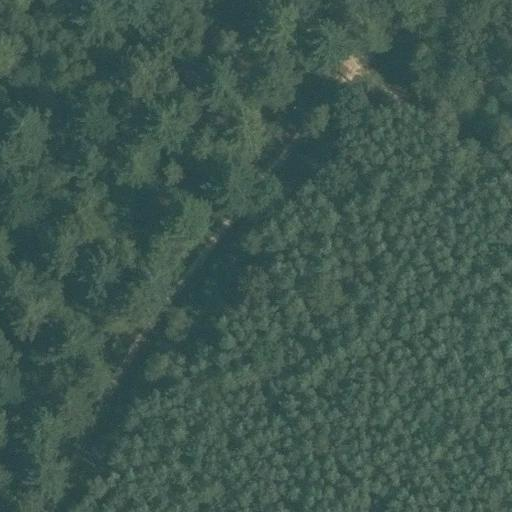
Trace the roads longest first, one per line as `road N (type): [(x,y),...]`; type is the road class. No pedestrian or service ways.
road 1 (track): [(420,0),(176,287),(47,511)]
road 2 (track): [(275,0),(511,173)]
